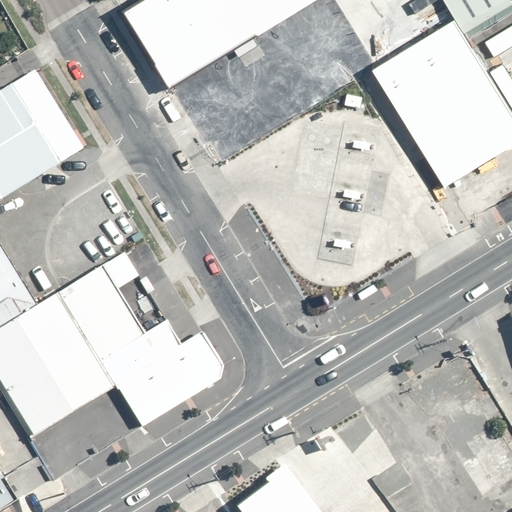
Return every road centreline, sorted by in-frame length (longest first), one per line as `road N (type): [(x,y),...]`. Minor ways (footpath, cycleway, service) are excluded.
road 1 (residential): [(59,0),(296,389)]
road 2 (secondary): [(511,258),(296,389)]
road 3 (secondary): [(296,389),(97,511)]
